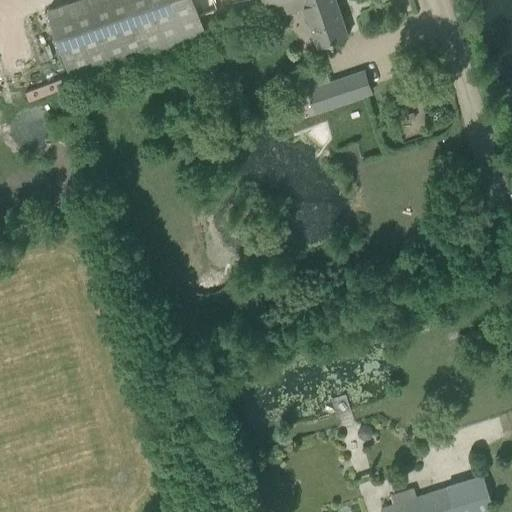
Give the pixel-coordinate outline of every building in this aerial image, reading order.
[(72,0),(48,9),(75,87),(209,40),(195,0),(72,0)] [(296,0),(303,0),(319,46),(349,36),(336,0),(265,0),(271,18),(290,12),(287,3),(296,0)] [(330,83),(324,65),(304,72),(310,90),(317,111),(372,92),(365,71),(330,83)] [(360,427),(357,433),(359,438),(364,441),(370,440),(373,434),(371,428),(366,426),(360,427)] [(381,507),(382,511),(495,511),(483,473),(446,485),(446,486),(416,496),(414,488),(390,495),(393,504),(381,507)]
